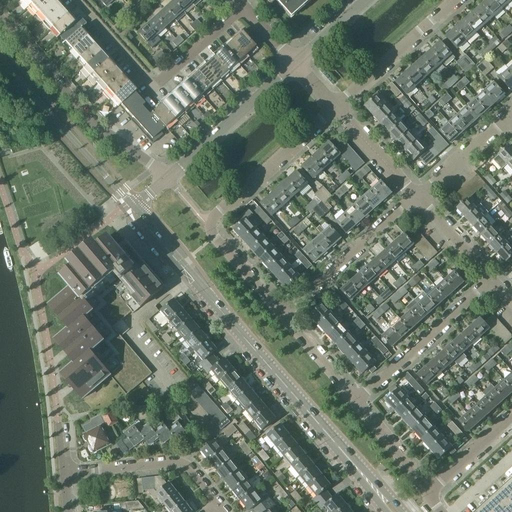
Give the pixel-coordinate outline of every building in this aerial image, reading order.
[(35,0),(28,7),(35,14),(50,0),(35,0)] [(50,0),(35,14),(42,22),(60,6),(53,0),(50,0)] [(188,0),(173,0),(173,1),(182,11),(183,11),(191,3),(188,0)] [(280,0),(276,4),(289,18),(310,0),(280,0)] [(495,0),(488,0),(483,4),(494,17),(503,9),(495,0)] [(511,0),(495,0),(503,9),(511,1),(511,0)] [(173,1),(164,9),(173,20),(174,19),(177,23),(186,14),(183,11),(182,11),(173,1)] [(483,4),(474,13),(485,25),(494,17),(483,4)] [(42,22),(49,30),(66,14),(60,6),(42,22)] [(164,9),(155,17),(164,28),(173,20),(164,9)] [(474,13),(465,21),(476,33),(485,25),(474,13)] [(56,38),(59,36),(70,25),(76,32),(79,29),(86,23),(79,16),(73,22),(66,14),(49,30),(56,38)] [(155,17),(146,25),(155,36),(164,28),(155,17)] [(465,21),(456,29),(468,41),(476,33),(465,21)] [(197,28),(193,23),(189,26),(194,31),(197,28)] [(59,36),(65,42),(76,32),(70,25),(59,36)] [(155,36),(146,25),(137,33),(146,44),(155,36)] [(62,45),(69,52),(86,36),(79,29),(76,32),(65,42),(62,45)] [(468,41),(456,29),(447,37),(458,50),(468,41)] [(510,35),(505,29),(501,33),(501,34),(500,35),(503,39),(505,38),(505,39),(510,35)] [(241,32),(232,41),(248,59),(258,50),(254,46),(241,32)] [(69,52),(76,60),(93,44),(86,36),(69,52)] [(178,36),(175,39),(179,44),(183,41),(178,36)] [(179,44),(175,39),(171,42),(176,47),(179,44)] [(507,40),(503,44),(507,49),(511,45),(507,40)] [(232,41),(223,49),(239,67),(248,59),(232,41)] [(492,41),(487,45),(492,51),(497,47),(492,41)] [(441,42),(432,50),(443,63),(447,67),(455,60),(455,57),(441,42)] [(76,60),(83,68),(100,52),(93,44),(76,60)] [(507,49),(503,44),(498,49),(503,54),(507,49)] [(492,51),(487,45),(478,53),(484,59),(492,51)] [(223,49),(214,57),(230,75),(239,67),(223,49)] [(432,50),(423,58),(435,71),(443,63),(432,50)] [(83,68),(90,75),(107,60),(100,52),(83,68)] [(155,58),(157,60),(159,58),(161,60),(165,57),(160,52),(157,55),(157,56),(155,58)] [(466,55),(461,59),(471,69),(475,65),(466,55)] [(214,57),(205,65),(221,83),(230,75),(214,57)] [(423,58),(414,66),(426,79),(435,71),(423,58)] [(471,69),(461,59),(457,63),(466,73),(471,69)] [(90,75),(97,83),(114,68),(107,60),(90,75)] [(486,60),(482,64),(490,72),(494,69),(486,60)] [(490,72),(482,64),(477,68),(485,77),(490,72)] [(205,65),(196,73),(212,91),(221,83),(205,65)] [(414,66),(405,74),(417,87),(426,79),(414,66)] [(97,83),(104,91),(121,75),(114,68),(97,83)] [(511,88),(511,72),(509,69),(500,78),(510,90),(511,88)] [(196,73),(187,81),(203,99),(212,91),(196,73)] [(417,87),(405,74),(396,83),(407,95),(410,98),(414,95),(411,92),(417,87)] [(104,91),(111,99),(128,83),(121,75),(104,91)] [(466,78),(461,82),(465,87),(470,83),(466,78)] [(450,79),(446,83),(450,88),(455,84),(450,79)] [(187,81),(178,89),(194,107),(203,99),(187,81)] [(465,87),(461,82),(456,86),(461,91),(465,87)] [(121,104),(134,93),(135,91),(128,83),(111,99),(118,107),(121,104)] [(387,87),(397,97),(401,94),(392,83),(387,87)] [(450,88),(446,83),(441,87),(446,92),(450,88)] [(494,83),(485,91),(496,103),(505,95),(494,83)] [(178,89),(169,97),(185,115),(194,107),(178,89)] [(485,91),(476,99),(487,111),(496,103),(485,91)] [(373,116),(386,105),(388,103),(379,92),(369,101),(370,101),(366,105),(366,106),(365,107),(373,116)] [(134,93),(121,104),(120,105),(152,139),(165,128),(151,113),(152,113),(134,93)] [(448,94),(443,98),(448,103),(452,99),(448,94)] [(400,100),(404,105),(409,101),(404,96),(400,100)] [(432,96),(428,99),(433,104),(437,100),(432,96)] [(169,97),(160,105),(176,123),(185,115),(169,97)] [(448,103),(443,98),(439,102),(443,107),(448,103)] [(433,104),(428,99),(424,104),(428,108),(433,104)] [(476,99),(467,107),(478,119),(487,111),(476,99)] [(409,101),(404,105),(408,109),(413,105),(409,101)] [(160,105),(152,113),(151,113),(165,128),(165,127),(168,130),(176,123),(160,105)] [(373,116),(382,125),(394,114),(386,105),(373,116)] [(467,107),(459,115),(470,127),(478,119),(467,107)] [(425,115),(430,119),(435,115),(430,110),(425,115)] [(382,125),(390,134),(402,123),(394,114),(382,125)] [(416,118),(420,123),(425,119),(421,114),(416,118)] [(459,115),(450,123),(461,135),(470,127),(459,115)] [(425,119),(420,123),(424,127),(429,123),(425,119)] [(390,134),(398,143),(410,132),(402,123),(390,134)] [(461,135),(450,123),(440,131),(451,144),(461,135)] [(398,143),(406,152),(418,141),(410,132),(398,143)] [(436,141),(444,150),(449,146),(441,137),(436,141)] [(329,143),(321,150),(332,162),(340,155),(340,154),(349,146),(344,141),(335,149),(329,143)] [(418,141),(406,152),(414,161),(418,157),(426,166),(435,158),(427,149),(427,150),(418,141)] [(436,141),(432,145),(440,154),(444,150),(436,141)] [(432,145),(427,149),(435,158),(440,154),(432,145)] [(353,150),(349,146),(340,154),(340,155),(344,158),(353,150)] [(507,165),(508,166),(511,161),(511,149),(509,147),(499,156),(494,160),(502,169),(507,165)] [(321,150),(312,158),(323,170),(332,162),(321,150)] [(357,155),(353,150),(344,158),(348,163),(357,155)] [(361,159),(357,155),(348,163),(352,168),(361,159)] [(323,170),(312,158),(303,167),(314,179),(323,170)] [(365,163),(361,159),(352,168),(355,172),(365,163)] [(367,165),(358,173),(362,178),(371,170),(367,165)] [(297,171),(288,179),(299,192),(308,184),(297,171)] [(347,171),(343,175),(347,180),(352,176),(347,171)] [(362,178),(358,173),(354,177),(358,182),(362,178)] [(484,178),(488,182),(491,180),(491,181),(494,179),(489,174),(484,178)] [(347,180),(343,175),(338,179),(343,184),(347,180)] [(478,175),(473,179),(481,188),(486,184),(478,175)] [(288,179),(279,187),(290,200),(299,192),(288,179)] [(473,179),(469,183),(477,192),(481,188),(473,179)] [(381,181),(372,189),(383,202),(392,193),(381,181)] [(469,183),(464,187),(472,196),(477,192),(469,183)] [(345,185),(340,190),(345,195),(349,190),(345,185)] [(324,186),(319,191),(328,200),(332,196),(324,186)] [(279,187),(270,195),(282,208),(290,200),(279,187)] [(464,187),(460,191),(468,200),(469,199),(472,196),(464,187)] [(485,193),(489,197),(491,195),(492,195),(494,194),(490,188),(485,193)] [(372,189),(363,197),(374,210),(383,202),(372,189)] [(345,195),(340,190),(336,194),(340,199),(345,195)] [(315,195),(322,202),(323,204),(327,201),(328,200),(319,191),(315,195)] [(455,195),(463,204),(468,200),(460,191),(455,195)] [(500,195),(504,200),(507,197),(508,198),(510,197),(505,191),(500,195)] [(282,208),(270,195),(261,203),(273,216),(282,208)] [(363,197),(355,205),(366,217),(374,210),(363,197)] [(457,209),(466,218),(477,208),(469,199),(468,200),(463,204),(457,209)] [(315,200),(310,204),(314,209),(317,206),(318,205),(315,200)] [(322,202),(318,205),(317,206),(325,215),(330,211),(329,210),(332,208),(327,201),(323,204),(322,202)] [(306,208),(310,214),(313,211),(312,210),(314,209),(310,204),(306,208)] [(355,205),(345,213),(356,226),(366,217),(355,205)] [(313,211),(310,214),(313,217),(316,214),(321,219),(325,215),(317,206),(314,209),(312,210),(313,211)] [(501,210),(505,215),(508,213),(508,214),(511,211),(506,206),(501,210)] [(255,211),(264,221),(269,216),(260,207),(255,211)] [(466,218),(474,227),(485,217),(477,208),(466,218)] [(235,229),(243,239),(256,227),(259,225),(255,221),(253,223),(248,218),(253,214),(249,209),(234,222),(235,224),(236,228),(235,229)] [(356,226),(345,213),(337,221),(348,234),(356,226)] [(269,216),(264,221),(267,225),(272,220),(269,216)] [(297,216),(292,220),(297,225),(301,221),(297,216)] [(474,227),(482,236),(493,226),(485,217),(474,227)] [(297,225),(292,220),(288,224),(292,229),(297,225)] [(303,223),(299,227),(303,232),(308,228),(303,223)] [(331,226),(322,235),(333,247),(342,239),(331,226)] [(482,236),(490,245),(501,235),(493,226),(482,236)] [(243,239),(252,249),(265,237),(256,227),(243,239)] [(303,232),(299,227),(294,231),(298,236),(303,232)] [(418,230),(409,238),(414,243),(422,235),(418,230)] [(278,236),(281,240),(286,236),(282,232),(278,236)] [(405,233),(396,242),(405,253),(414,245),(415,244),(414,243),(409,238),(405,233)] [(322,235),(313,243),(324,255),(333,247),(322,235)] [(426,239),(422,235),(414,243),(415,244),(414,245),(417,248),(426,239)] [(490,245),(498,254),(509,244),(501,235),(490,245)] [(286,236),(281,240),(285,244),(290,240),(286,236)] [(252,249),(261,259),(274,247),(265,237),(252,249)] [(164,287),(127,243),(120,249),(111,239),(99,248),(95,243),(72,263),(76,268),(64,277),(73,288),(51,306),(71,329),(57,340),(76,364),(63,375),(83,398),(110,375),(127,395),(152,373),(113,327),(132,311),(133,313),(164,287)] [(430,244),(426,239),(417,248),(421,252),(430,244)] [(396,242),(387,250),(397,261),(405,253),(396,242)] [(324,255),(313,243),(304,251),(315,263),(324,255)] [(434,248),(430,244),(421,252),(425,256),(434,248)] [(511,247),(509,244),(498,254),(506,263),(511,258),(511,247)] [(261,259),(269,269),(282,257),(274,247),(261,259)] [(438,253),(434,248),(425,256),(429,261),(438,253)] [(387,250),(378,258),(388,269),(397,261),(387,250)] [(295,255),(299,260),(303,255),(300,251),(295,255)] [(291,266),(278,278),(287,288),(289,286),(290,287),(292,285),(292,284),(300,276),(295,270),(302,263),(308,269),(312,265),(303,255),(299,260),(291,266)] [(269,269),(278,278),(291,266),(282,257),(269,269)] [(378,258),(369,266),(378,277),(388,269),(378,258)] [(436,259),(431,263),(433,265),(433,266),(435,268),(440,264),(436,259)] [(420,260),(416,264),(418,266),(418,267),(420,270),(424,265),(420,260)] [(418,266),(416,264),(411,269),(415,273),(420,270),(418,267),(418,266)] [(369,266),(359,274),(369,285),(378,277),(369,266)] [(455,271),(446,280),(455,291),(465,282),(455,271)] [(359,274),(351,282),(360,293),(369,285),(359,274)] [(402,277),(398,280),(401,282),(400,283),(402,285),(407,281),(402,277)] [(416,281),(414,279),(408,283),(413,288),(417,284),(415,282),(416,281)] [(401,282),(398,280),(393,285),(397,289),(402,285),(400,283),(401,282)] [(446,280),(437,288),(447,299),(455,291),(446,280)] [(360,293),(351,282),(342,290),(352,301),(360,293)] [(437,288),(428,296),(438,307),(447,299),(437,288)] [(399,291),(395,295),(398,297),(397,298),(399,300),(404,296),(399,291)] [(332,297),(341,306),(345,302),(336,292),(332,297)] [(384,293),(380,296),(382,299),(382,300),(384,302),(389,297),(384,293)] [(398,297),(395,295),(391,299),(395,304),(399,300),(397,298),(398,297)] [(382,299),(380,296),(375,301),(380,305),(384,302),(382,300),(382,299)] [(428,296),(419,304),(429,315),(438,307),(428,296)] [(161,311),(170,322),(184,310),(175,299),(161,311)] [(345,302),(341,306),(344,310),(349,306),(345,302)] [(311,315),(319,325),(333,313),(324,304),(315,311),(315,310),(312,313),(313,314),(311,315)] [(419,304),(410,312),(420,323),(429,315),(419,304)] [(367,309),(371,313),(375,309),(371,305),(367,309)] [(159,311),(154,307),(141,318),(146,323),(159,311)] [(382,307),(377,311),(380,314),(379,314),(381,317),(386,312),(382,307)] [(170,322),(179,332),(193,320),(184,310),(170,322)] [(380,314),(377,311),(373,316),(377,320),(381,317),(379,314),(380,314)] [(410,312),(401,320),(411,331),(420,323),(410,312)] [(319,325),(328,335),(342,323),(333,313),(319,325)] [(493,314),(485,322),(489,327),(497,319),(493,314)] [(354,322),(358,326),(362,322),(359,318),(354,322)] [(481,318),(472,327),(482,337),(490,329),(491,329),(489,327),(485,322),(481,318)] [(501,323),(497,319),(489,327),(491,329),(490,329),(492,331),(501,323)] [(179,332),(187,341),(201,329),(193,320),(179,332)] [(401,320),(392,328),(402,339),(411,331),(401,320)] [(362,322),(358,326),(361,330),(366,326),(362,322)] [(328,335),(337,344),(350,333),(342,323),(328,335)] [(505,327),(501,323),(492,331),(496,336),(505,327)] [(472,327),(463,335),(472,345),(482,337),(472,327)] [(509,332),(505,327),(496,336),(500,340),(509,332)] [(402,339),(392,328),(383,336),(393,347),(402,339)] [(187,341),(196,351),(210,339),(201,329),(187,341)] [(511,338),(511,334),(509,332),(500,340),(505,345),(511,338)] [(337,344),(345,354),(359,342),(350,333),(337,344)] [(162,338),(166,343),(171,338),(167,334),(162,338)] [(463,335),(454,343),(464,353),(472,345),(463,335)] [(201,363),(205,368),(217,359),(213,354),(218,349),(210,339),(196,351),(204,360),(201,363)] [(380,341),(376,345),(384,355),(389,351),(380,341)] [(345,354),(354,364),(368,352),(359,342),(345,354)] [(454,343),(446,350),(455,361),(464,353),(454,343)] [(496,344),(492,348),(494,350),(493,351),(495,353),(500,349),(496,344)] [(509,349),(507,347),(502,351),(506,356),(511,352),(509,350),(509,349)] [(494,350),(492,348),(487,353),(491,357),(495,353),(493,351),(494,350)] [(446,350),(436,359),(446,369),(455,361),(446,350)] [(368,352),(354,364),(363,374),(365,372),(366,373),(368,370),(370,367),(374,371),(378,367),(375,363),(376,362),(368,352)] [(179,358),(183,362),(188,358),(184,354),(179,358)] [(188,358),(183,362),(186,366),(191,362),(188,358)] [(212,370),(221,380),(234,369),(226,358),(220,363),(217,359),(205,368),(209,373),(212,370)] [(436,359),(427,367),(437,377),(446,369),(436,359)] [(493,359),(489,363),(491,365),(490,366),(492,368),(498,364),(493,359)] [(478,360),(474,364),(476,367),(475,367),(477,370),(482,365),(478,360)] [(491,365),(489,363),(484,367),(488,372),(492,368),(490,366),(491,365)] [(476,367),(474,364),(469,369),(473,373),(477,370),(475,367),(476,367)] [(437,377),(427,367),(418,375),(428,386),(437,377)] [(221,380),(229,390),(243,379),(234,369),(221,380)] [(404,377),(417,391),(422,387),(412,377),(409,373),(404,377)] [(475,375),(471,378),(474,381),(473,382),(475,384),(479,380),(475,375)] [(474,381),(471,378),(466,384),(470,388),(475,384),(473,382),(474,381)] [(229,390),(238,400),(251,388),(243,379),(229,390)] [(189,393),(194,399),(204,391),(195,381),(190,385),(194,389),(189,393)] [(511,389),(504,381),(495,389),(505,400),(511,393),(511,389)] [(204,387),(208,391),(213,387),(208,382),(206,384),(207,385),(204,387)] [(186,389),(189,393),(194,389),(190,385),(186,389)] [(394,385),(388,390),(393,395),(398,390),(394,385)] [(213,387),(208,391),(211,395),(216,391),(213,387)] [(238,400),(247,410),(260,399),(251,388),(238,400)] [(387,401),(396,410),(409,398),(400,389),(398,390),(393,395),(392,396),(391,395),(389,398),(389,399),(387,401)] [(442,393),(446,398),(451,394),(447,389),(442,393)] [(495,389),(486,397),(496,407),(505,400),(495,389)] [(194,399),(198,403),(208,395),(204,391),(194,399)] [(457,392),(453,395),(456,397),(455,398),(457,400),(461,396),(457,392)] [(198,403),(202,408),(212,400),(208,395),(198,403)] [(456,397),(453,395),(448,400),(452,404),(457,400),(455,398),(456,397)] [(486,397),(477,405),(487,416),(496,407),(486,397)] [(396,410),(405,420),(418,408),(409,398),(396,410)] [(247,410),(255,420),(269,408),(260,399),(247,410)] [(202,408),(206,413),(216,404),(212,400),(202,408)] [(221,407),(225,411),(230,407),(226,403),(221,407)] [(430,407),(434,411),(439,406),(435,403),(430,407)] [(206,413),(210,417),(220,409),(216,404),(206,413)] [(477,405),(468,413),(478,424),(487,416),(477,405)] [(439,406),(434,411),(438,415),(442,410),(439,406)] [(230,407),(225,411),(228,415),(233,411),(230,407)] [(269,408),(255,420),(263,430),(277,418),(269,408)] [(405,420),(413,430),(426,418),(418,408),(405,420)] [(210,417),(214,422),(223,413),(220,409),(210,417)] [(84,438),(85,441),(88,442),(91,446),(89,448),(90,452),(94,452),(94,453),(112,444),(111,441),(112,440),(110,436),(108,437),(104,428),(107,426),(108,428),(119,423),(118,422),(116,417),(113,412),(112,411),(103,416),(102,415),(90,421),(89,423),(89,424),(84,426),(84,428),(86,433),(84,434),(85,435),(84,438)] [(182,412),(165,425),(168,428),(168,429),(174,436),(178,442),(189,434),(188,433),(195,427),(187,417),(186,417),(182,412)] [(214,422),(218,426),(227,418),(223,413),(214,422)] [(478,424),(468,413),(459,421),(469,432),(478,424)] [(227,418),(218,426),(221,430),(231,422),(227,418)] [(413,430),(422,439),(435,427),(426,418),(413,430)] [(238,427),(242,431),(247,427),(243,422),(238,427)] [(448,426),(452,430),(457,426),(453,422),(448,426)] [(144,429),(140,432),(139,432),(145,439),(144,439),(149,445),(159,438),(159,437),(153,430),(154,430),(149,424),(148,423),(143,427),(144,429)] [(163,423),(154,430),(153,430),(159,437),(159,438),(164,444),(174,436),(168,429),(168,428),(165,425),(163,423)] [(223,432),(228,438),(237,429),(232,424),(223,432)] [(268,435),(276,446),(290,435),(282,424),(268,435)] [(138,430),(135,426),(135,425),(124,433),(127,436),(122,440),(130,450),(134,446),(135,447),(144,439),(145,439),(139,432),(140,432),(138,430)] [(457,426),(452,430),(461,440),(465,436),(457,426)] [(247,427),(242,431),(245,435),(250,430),(247,427)] [(422,439),(431,449),(444,437),(435,427),(422,439)] [(251,432),(247,436),(251,442),(256,438),(251,432)] [(276,446),(285,456),(299,445),(290,435),(276,446)] [(444,437),(431,449),(439,459),(442,457),(443,458),(445,455),(444,454),(448,451),(453,447),(444,437)] [(202,451),(210,462),(224,450),(216,440),(202,451)] [(240,446),(244,451),(249,447),(245,442),(240,446)] [(285,456),(293,466),(307,455),(299,445),(285,456)] [(210,462),(218,472),(232,460),(236,457),(228,447),(224,450),(210,462)] [(249,447),(244,451),(248,456),(253,452),(249,447)] [(453,447),(448,451),(452,455),(457,451),(453,447)] [(258,454),(262,458),(267,454),(263,450),(258,454)] [(267,454),(262,458),(265,462),(270,458),(267,454)] [(293,466),(301,476),(315,465),(307,455),(293,466)] [(252,461),(260,471),(265,467),(257,457),(252,461)] [(218,472),(226,482),(240,470),(232,460),(218,472)] [(301,476),(309,486),(323,475),(315,465),(301,476)] [(226,482),(234,492),(248,480),(240,470),(226,482)] [(283,474),(278,478),(281,483),(286,479),(283,474)] [(314,499),(318,504),(330,494),(326,489),(331,485),(323,475),(309,486),(317,496),(314,499)] [(156,487),(154,489),(157,492),(167,484),(160,476),(154,477),(156,487)] [(234,492),(241,501),(256,490),(248,480),(234,492)] [(511,511),(511,480),(506,486),(477,511),(511,511)] [(159,497),(163,503),(177,492),(169,482),(167,484),(157,492),(154,489),(150,489),(147,490),(156,500),(159,497)] [(275,490),(279,495),(284,491),(280,486),(275,490)] [(253,508),(255,511),(258,511),(272,501),(268,496),(264,500),(256,490),(241,501),(249,511),(253,508)] [(284,491),(279,495),(283,500),(288,496),(284,491)] [(291,495),(294,499),(299,494),(296,491),(291,495)] [(163,503),(170,511),(171,511),(185,502),(177,492),(163,503)] [(299,494),(294,499),(298,503),(303,499),(299,494)] [(325,506),(330,511),(339,511),(348,505),(339,494),(334,499),(330,494),(318,504),(322,509),(325,506)] [(126,502),(127,510),(144,508),(139,501),(126,502)] [(272,511),(271,509),(275,506),(272,501),(258,511),(272,511)] [(185,502),(171,511),(192,511),(193,511),(185,502)]
